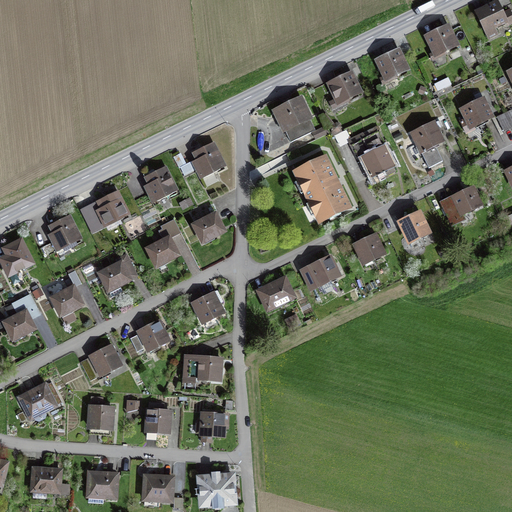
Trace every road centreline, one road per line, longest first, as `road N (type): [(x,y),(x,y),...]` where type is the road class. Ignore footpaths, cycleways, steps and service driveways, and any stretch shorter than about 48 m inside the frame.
road 1 (residential): [(239,280),(511,149)]
road 2 (residential): [(0,383),(240,258)]
road 3 (secondary): [(240,101),(0,223)]
road 4 (residential): [(0,439),(246,458)]
road 5 (secondary): [(448,0),(240,101)]
road 6 (residential): [(239,280),(246,458)]
road 7 (residential): [(240,101),(240,258)]
